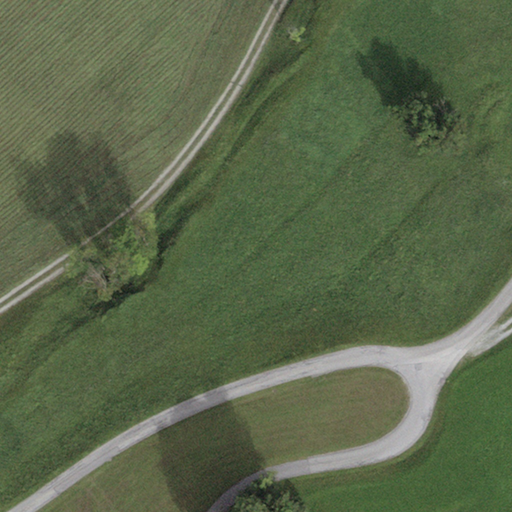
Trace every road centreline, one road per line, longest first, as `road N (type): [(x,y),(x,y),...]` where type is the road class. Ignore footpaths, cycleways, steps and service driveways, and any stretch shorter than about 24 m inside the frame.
road 1 (unclassified): [(19,511),(107,450),(198,403),(314,365),(375,356),(406,364),(421,383),(423,406),(409,432),(376,452),(267,476),(215,511)]
road 2 (track): [(0,306),(115,229),(205,129),(280,0)]
